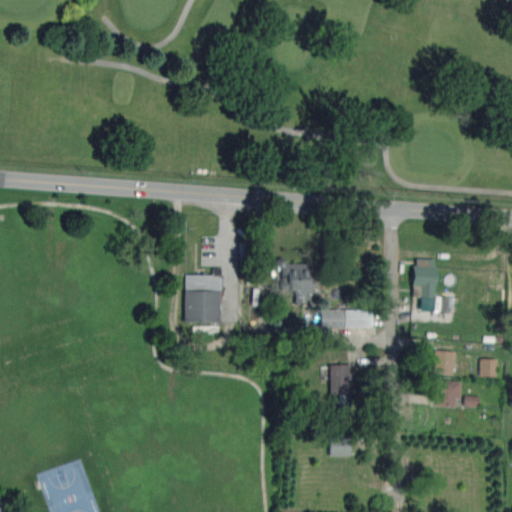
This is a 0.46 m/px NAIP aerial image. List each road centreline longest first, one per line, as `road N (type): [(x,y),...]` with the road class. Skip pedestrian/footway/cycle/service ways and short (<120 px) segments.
road 1 (residential): [(511,218),(0,178)]
road 2 (residential): [(394,511),(399,211)]
